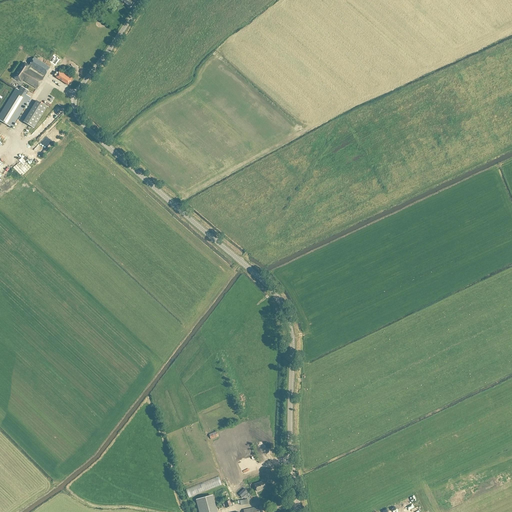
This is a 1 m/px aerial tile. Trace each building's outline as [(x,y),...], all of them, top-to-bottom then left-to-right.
[(50,67),(34,57),(28,66),(24,62),(14,77),(21,81),(22,79),(37,88),(43,78),(29,69),(30,67),(45,75),(50,67)] [(68,85),(72,78),(59,70),(55,77),(68,85)] [(15,88),(1,111),(0,113),(0,120),(11,127),(16,120),(30,97),(15,88)] [(33,128),(46,107),(36,101),(23,122),(33,128)] [(59,123),(39,144),(43,148),(58,132),(57,131),(62,125),(59,123)] [(7,150),(19,161),(23,158),(26,161),(25,162),(27,164),(30,161),(25,157),(26,156),(12,144),(7,150)] [(12,168),(19,174),(23,170),(16,163),(12,168)] [(211,439),(218,436),(216,431),(209,434),(211,439)] [(188,495),(220,483),(218,477),(186,488),(188,495)] [(266,488),(264,481),(254,484),(257,491),(266,488)] [(242,504),(255,502),(255,495),(250,496),(250,494),(246,494),(246,490),(240,491),(242,504)] [(196,499),(199,511),(215,511),(211,495),(196,499)] [(232,506),(229,499),(224,501),(226,508),(232,506)]
